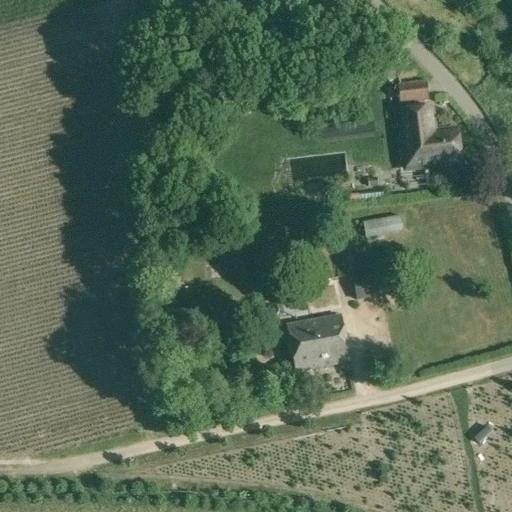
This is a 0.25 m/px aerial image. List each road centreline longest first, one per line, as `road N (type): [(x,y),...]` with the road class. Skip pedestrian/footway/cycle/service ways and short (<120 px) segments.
road 1 (residential): [(40,472),(511,362)]
road 2 (residential): [(511,201),(464,102),(369,0)]
